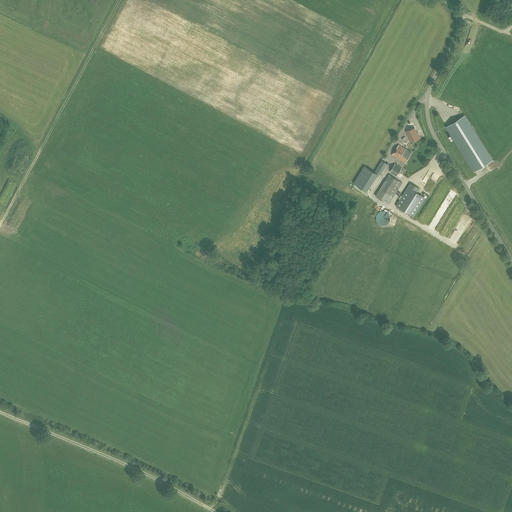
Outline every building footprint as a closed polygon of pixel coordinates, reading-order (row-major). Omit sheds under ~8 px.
[(447,126),(474,171),(492,160),(464,116),(447,126)] [(410,139),(411,142),(420,138),(418,134),(417,134),(415,127),(407,131),(411,138),(410,139)] [(399,145),(392,155),(399,159),(405,163),(412,153),(405,149),(406,148),(405,147),(404,148),(399,145)] [(375,172),(381,175),(388,164),(382,160),(375,172)] [(390,172),(397,176),(402,168),(395,164),(390,172)] [(364,166),(354,183),(367,191),(378,174),(375,172),(364,166)] [(431,182),(437,184),(442,172),(436,170),(431,182)] [(389,204),(402,182),(392,176),(391,177),(389,175),(386,179),(375,195),(389,204)] [(444,190),(449,187),(444,181),(440,184),(444,190)] [(396,206),(414,217),(426,198),(417,192),(420,188),(410,182),(396,206)] [(435,216),(441,219),(455,199),(449,195),(435,216)] [(430,213),(438,202),(434,198),(425,209),(430,213)] [(390,217),(390,216),(389,215),(389,214),(388,213),(387,212),(386,211),(385,211),(384,211),(383,211),(382,211),(381,211),(380,212),(379,212),(378,213),(377,214),(377,215),(376,216),(376,217),(376,218),(376,219),(376,220),(377,221),(377,222),(378,222),(378,223),(379,224),(380,224),(381,225),(382,225),(383,225),(384,225),(385,225),(386,224),(387,224),(388,223),(389,222),(389,221),(390,221),(390,220),(390,219),(390,218),(390,217)] [(436,230),(439,220),(433,218),(429,227),(436,230)]
